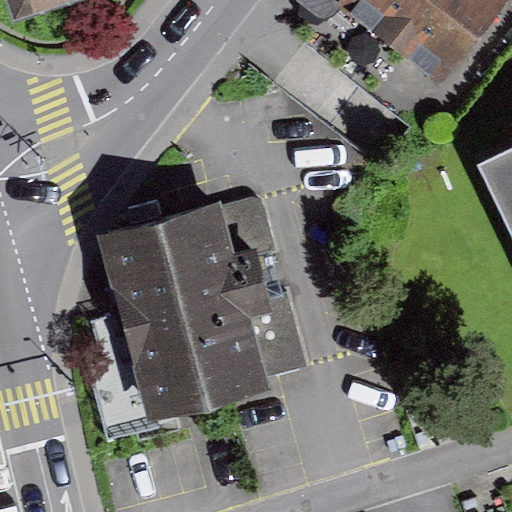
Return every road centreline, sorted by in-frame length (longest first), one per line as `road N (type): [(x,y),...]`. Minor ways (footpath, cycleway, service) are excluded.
road 1 (primary): [(0,178),(96,131),(152,84),(223,0)]
road 2 (primary): [(43,511),(0,346)]
